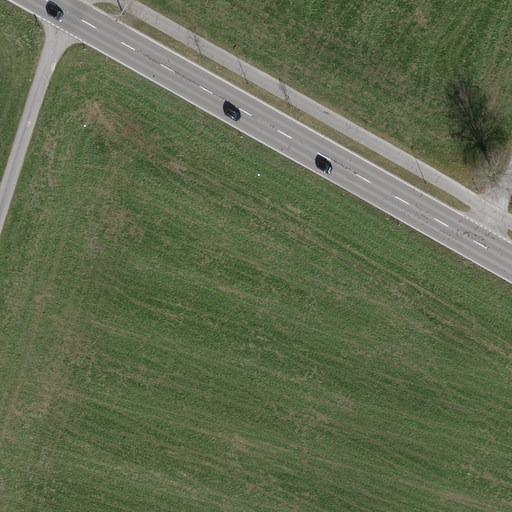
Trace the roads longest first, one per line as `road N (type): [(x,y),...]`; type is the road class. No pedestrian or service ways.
road 1 (secondary): [(511,262),(45,0)]
road 2 (track): [(64,10),(0,215)]
